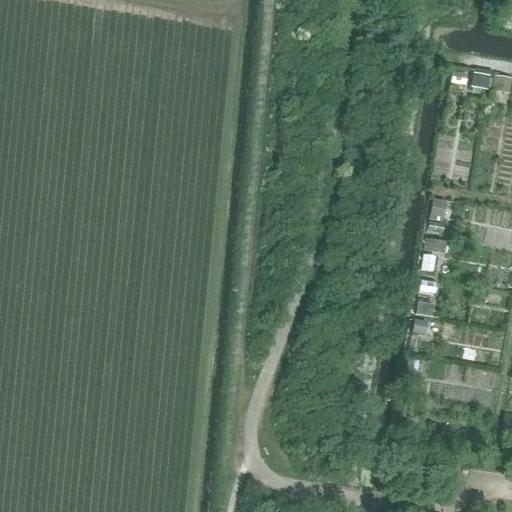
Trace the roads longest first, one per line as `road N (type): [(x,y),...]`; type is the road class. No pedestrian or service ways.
road 1 (unclassified): [(344,497),(266,478),(250,424),(317,247),(354,0)]
road 2 (unknown): [(269,0),(232,416),(236,486)]
